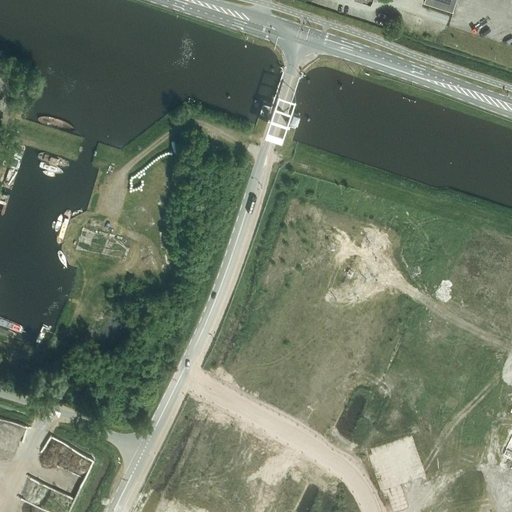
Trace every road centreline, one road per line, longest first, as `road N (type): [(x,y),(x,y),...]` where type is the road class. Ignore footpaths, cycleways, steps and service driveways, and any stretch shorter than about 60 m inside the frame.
road 1 (tertiary): [(143,451),(212,308),(301,35)]
road 2 (secondary): [(511,109),(301,35)]
road 3 (unclassified): [(143,451),(0,392)]
